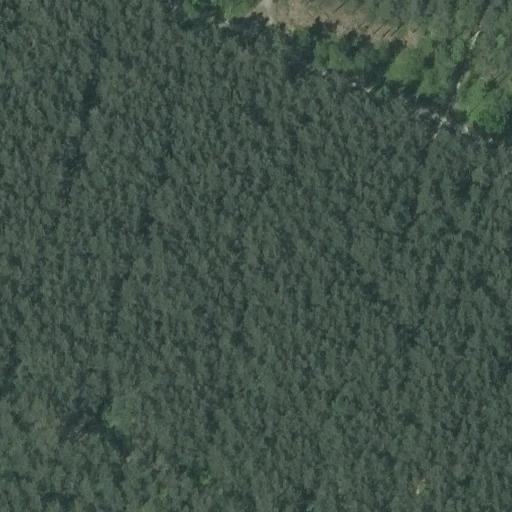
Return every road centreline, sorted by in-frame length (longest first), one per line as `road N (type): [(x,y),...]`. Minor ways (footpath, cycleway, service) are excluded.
road 1 (track): [(258,41),(511,153)]
road 2 (track): [(0,407),(238,511)]
